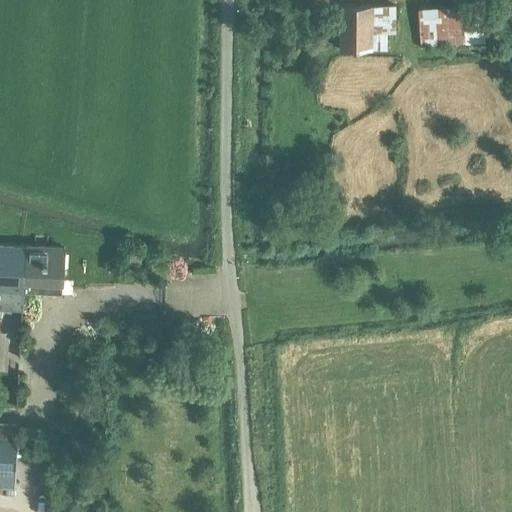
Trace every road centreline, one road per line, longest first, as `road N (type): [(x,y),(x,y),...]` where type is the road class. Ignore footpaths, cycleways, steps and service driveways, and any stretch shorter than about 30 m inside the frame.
road 1 (unknown): [(231,293),(123,291),(88,301),(63,321),(35,404),(0,412)]
road 2 (unclassified): [(227,0),(230,269)]
road 3 (unclassified): [(245,511),(230,269)]
